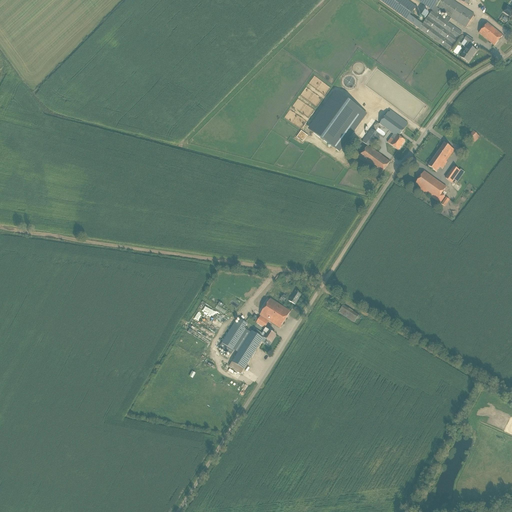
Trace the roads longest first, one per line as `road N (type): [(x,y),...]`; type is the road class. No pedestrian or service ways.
road 1 (track): [(0,227),(326,278)]
road 2 (unclassified): [(320,287),(449,99),(511,50)]
road 3 (track): [(178,511),(320,287)]
